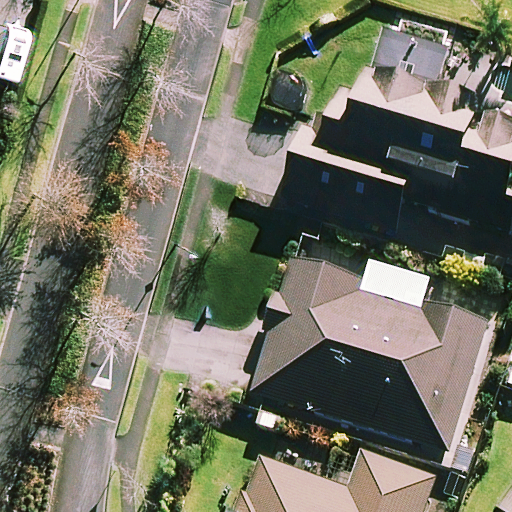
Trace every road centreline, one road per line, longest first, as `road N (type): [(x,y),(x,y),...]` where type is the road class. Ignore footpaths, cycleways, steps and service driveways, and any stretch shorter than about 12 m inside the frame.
road 1 (residential): [(209,0),(91,420),(75,511)]
road 2 (residential): [(0,438),(121,0)]
